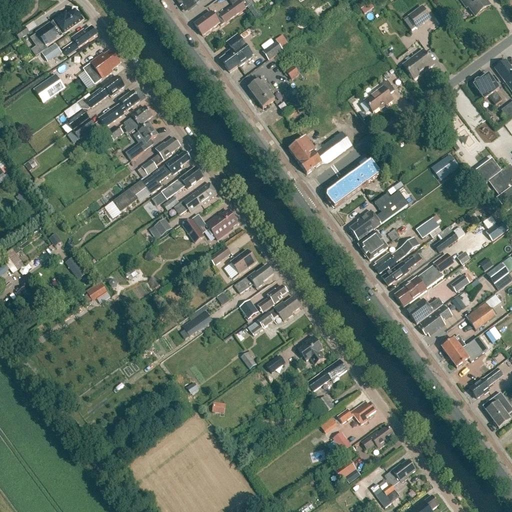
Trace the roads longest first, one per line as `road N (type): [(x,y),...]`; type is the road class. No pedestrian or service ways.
road 1 (unclassified): [(459,511),(82,0)]
road 2 (secondary): [(511,497),(290,196)]
road 3 (unclassified): [(290,196),(511,37)]
road 4 (secondary): [(290,196),(148,0)]
road 5 (unclassified): [(0,331),(132,511)]
